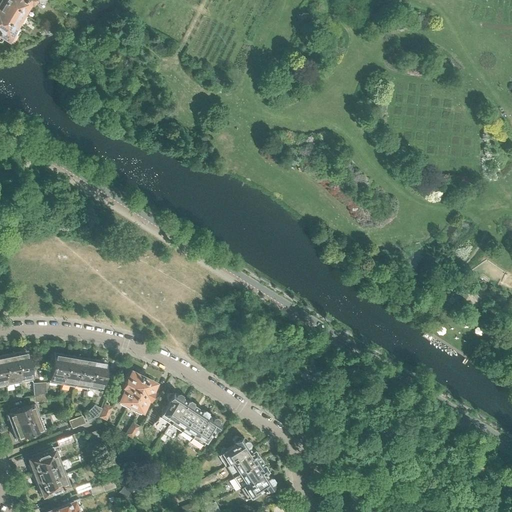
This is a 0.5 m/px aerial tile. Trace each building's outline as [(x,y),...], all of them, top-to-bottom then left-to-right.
[(0,0),(0,19),(15,29),(24,14),(8,5),(0,0)] [(0,0),(8,5),(24,14),(30,5),(33,6),(36,0),(35,0),(0,0)] [(21,32),(15,29),(0,19),(0,41),(2,38),(10,43),(15,35),(19,37),(21,32)] [(481,287),(466,294),(472,304),(486,297),(481,287)] [(461,309),(469,293),(460,289),(452,304),(461,309)] [(13,355),(12,355),(14,365),(16,366),(17,372),(16,373),(18,383),(30,380),(28,370),(30,370),(28,362),(30,361),(29,356),(26,357),(25,353),(21,354),(21,352),(13,353),(13,355)] [(47,382),(60,384),(61,374),(63,373),(64,368),(63,366),(65,357),(61,356),(61,354),(52,353),(52,356),(50,355),(49,361),(46,360),(44,372),(47,372),(46,378),(48,378),(47,382)] [(5,386),(18,383),(16,373),(17,372),(16,366),(14,365),(12,355),(8,356),(8,354),(0,356),(0,358),(0,357),(0,361),(1,368),(3,369),(4,375),(3,376),(5,386)] [(60,384),(73,386),(75,376),(76,375),(77,369),(76,368),(77,359),(74,358),(74,356),(66,355),(66,357),(65,357),(63,366),(64,368),(63,373),(61,374),(60,384)] [(73,386),(85,389),(87,379),(89,378),(89,373),(88,371),(90,361),(87,360),(87,358),(79,357),(79,359),(77,359),(76,368),(77,369),(76,375),(75,376),(73,386)] [(92,361),(90,361),(88,371),(89,373),(89,378),(87,379),(85,389),(98,391),(100,381),(102,381),(103,373),(106,373),(106,368),(103,367),(104,363),(99,363),(100,361),(92,359),(92,361)] [(124,407),(125,408),(141,376),(136,374),(136,375),(136,374),(136,373),(131,370),(131,371),(130,371),(128,370),(124,379),(123,378),(119,386),(121,387),(115,399),(125,404),(124,407)] [(141,376),(125,408),(126,408),(127,406),(138,411),(144,398),(146,399),(150,392),(148,391),(153,382),(151,382),(152,382),(151,381),(151,380),(146,377),(145,379),(145,378),(141,376)] [(162,434),(184,401),(180,398),(180,395),(176,393),(174,394),(172,393),(171,393),(168,394),(168,393),(165,397),(166,397),(166,400),(167,401),(166,402),(167,403),(164,407),(162,407),(160,411),(160,413),(151,426),(162,434)] [(180,431),(195,408),(191,405),(190,402),(191,402),(187,400),(184,401),(169,423),(180,431)] [(29,420),(39,416),(34,404),(24,408),(24,407),(17,410),(16,407),(9,409),(10,413),(8,414),(10,418),(8,419),(11,426),(12,426),(13,426),(22,423),(23,421),(27,419),(29,420)] [(94,404),(84,414),(86,419),(97,415),(101,407),(94,404)] [(106,420),(112,407),(105,404),(98,417),(106,420)] [(180,431),(191,438),(206,415),(205,412),(202,409),(202,410),(199,410),(195,408),(180,431)] [(85,423),(82,415),(68,421),(71,428),(85,423)] [(206,415),(191,438),(202,445),(204,441),(207,441),(208,438),(207,436),(211,430),(212,431),(213,430),(214,431),(216,430),(217,430),(219,427),(218,424),(218,423),(216,422),(216,419),(213,416),(212,417),(210,418),(206,415)] [(44,429),(39,416),(29,420),(27,419),(23,421),(22,423),(13,426),(14,430),(12,431),(16,439),(17,439),(18,440),(24,438),(24,436),(34,432),(35,434),(40,432),(39,430),(44,429)] [(131,438),(139,426),(132,421),(124,434),(131,438)] [(106,446),(100,430),(98,430),(98,429),(88,433),(88,435),(94,451),(96,450),(97,453),(107,449),(105,446),(106,446)] [(73,441),(71,436),(70,434),(55,440),(58,447),(73,441)] [(228,464),(249,450),(247,446),(247,444),(248,443),(245,440),(242,440),(241,437),(240,438),(239,437),(237,436),(236,436),(233,438),(233,441),(232,441),(233,442),(232,443),(233,444),(226,449),(225,448),(223,447),(220,448),(220,451),(224,458),(221,460),(225,466),(228,464)] [(235,475),(258,460),(256,456),(256,454),(257,453),(254,450),(252,450),(251,449),(249,450),(228,464),(225,466),(232,477),(235,475)] [(48,466),(56,462),(52,451),(42,455),(41,452),(32,456),(33,458),(29,460),(28,460),(29,462),(28,463),(29,465),(28,466),(30,472),(39,469),(40,467),(45,465),(48,466)] [(235,475),(242,486),(264,472),(266,471),(265,471),(266,468),(264,464),(264,465),(261,464),(258,460),(235,475)] [(61,475),(56,462),(48,466),(45,465),(40,467),(39,469),(30,472),(31,473),(32,472),(35,477),(33,478),(36,485),(61,475)] [(264,472),(242,486),(239,488),(243,494),(246,492),(250,499),(253,499),(256,498),(256,495),(256,494),(263,489),(264,491),(264,490),(265,492),(266,491),(268,492),(268,493),(272,490),(271,490),(272,487),(271,486),(272,485),(271,483),(271,481),(272,480),(269,477),(266,477),(264,472)] [(61,475),(36,485),(38,493),(40,492),(41,494),(42,497),(43,496),(48,494),(48,497),(56,494),(55,491),(66,487),(62,476),(61,475)] [(114,487),(112,480),(101,484),(104,491),(114,487)] [(91,488),(88,482),(74,488),(76,494),(91,488)] [(75,511),(71,501),(62,505),(62,504),(53,508),(45,511),(75,511)] [(192,511),(197,510),(193,501),(181,506),(182,511),(192,511)] [(208,511),(219,510),(214,501),(203,507),(204,511),(208,511)]
